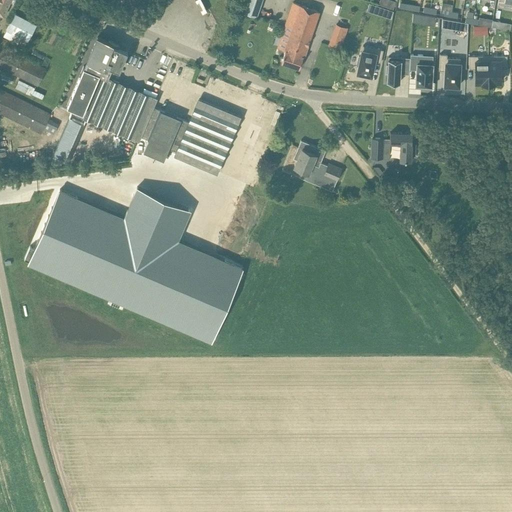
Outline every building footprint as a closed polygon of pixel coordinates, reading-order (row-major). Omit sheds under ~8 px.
[(0,0),(0,13),(3,15),(10,0),(0,0)] [(256,16),(260,0),(242,0),(239,10),(256,16)] [(293,2),(281,38),(278,47),(285,50),(281,61),(299,67),(303,56),(304,56),(307,47),(319,11),(293,2)] [(384,16),(391,18),(393,11),(386,8),(384,16)] [(6,30),(3,36),(17,43),(20,38),(28,41),(37,24),(15,13),(6,30)] [(425,15),(424,23),(434,25),(435,17),(425,15)] [(455,29),(467,31),(468,22),(456,21),(455,29)] [(340,49),(347,28),(336,24),(329,45),(340,49)] [(108,41),(98,36),(85,67),(82,66),(66,105),(76,109),(75,113),(139,140),(141,136),(147,138),(142,150),(163,159),(166,151),(216,172),(239,116),(199,99),(189,121),(152,106),(156,98),(107,77),(112,66),(119,69),(127,51),(121,48),(119,45),(118,45),(119,44),(109,39),(108,41)] [(7,41),(0,37),(0,66),(37,85),(46,68),(4,47),(7,41)] [(358,55),(356,64),(358,65),(357,72),(359,72),(359,74),(368,76),(369,74),(371,75),(374,61),(380,62),(383,49),(363,45),(360,56),(358,55)] [(440,53),(439,69),(445,70),(444,84),(447,84),(447,86),(456,87),(456,85),(459,86),(460,57),(447,57),(447,53),(440,53)] [(417,67),(416,84),(431,85),(432,63),(422,62),(423,54),(410,54),(410,67),(417,67)] [(469,55),(469,68),(475,68),(475,81),(481,81),(481,82),(488,82),(488,55),(469,55)] [(507,55),(488,55),(488,82),(495,82),(495,81),(501,81),(500,68),(507,68),(507,55)] [(410,57),(389,56),(388,65),(386,65),(386,73),(388,73),(387,81),(388,81),(388,83),(394,83),(394,81),(400,82),(400,73),(403,73),(409,74),(410,57)] [(15,86),(26,91),(29,84),(19,79),(15,86)] [(0,88),(0,112),(41,133),(50,114),(0,88)] [(383,142),(390,142),(401,142),(400,160),(410,161),(410,155),(414,155),(415,149),(415,143),(412,143),(412,133),(390,132),(390,138),(383,138),(383,142)] [(383,138),(372,137),(371,157),(382,157),(383,142),(383,138)] [(301,140),(298,147),(301,148),(294,166),(303,170),(299,178),(311,183),(316,171),(336,180),(341,168),(328,163),(328,165),(320,162),(325,150),(301,140)] [(435,151),(435,161),(446,161),(446,154),(446,152),(443,152),(435,151)] [(244,184),(217,248),(244,260),(272,196),(244,184)] [(30,245),(24,258),(29,260),(28,262),(211,340),(242,266),(223,258),(178,239),(190,209),(137,186),(124,216),(59,188),(34,247),(30,245)]
